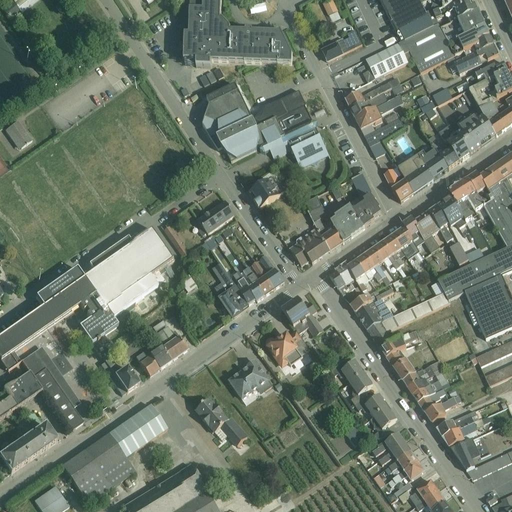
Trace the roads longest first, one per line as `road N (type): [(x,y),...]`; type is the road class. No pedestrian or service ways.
road 1 (tertiary): [(307,280),(0,497)]
road 2 (residential): [(307,280),(320,283),(480,511)]
road 3 (unclassified): [(222,175),(0,316)]
road 4 (residential): [(222,175),(127,32)]
road 5 (residential): [(396,219),(320,75)]
road 6 (residential): [(307,280),(293,279),(222,175)]
road 7 (tertiary): [(511,142),(396,219)]
